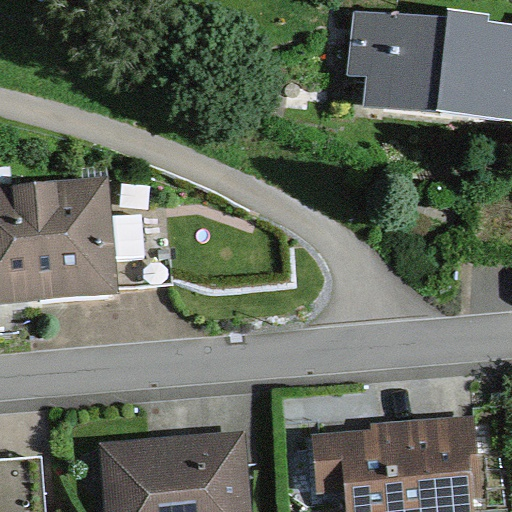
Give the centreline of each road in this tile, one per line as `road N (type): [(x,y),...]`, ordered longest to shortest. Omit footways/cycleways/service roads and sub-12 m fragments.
road 1 (residential): [(0,101),(121,138),(313,226),(368,284),(408,349)]
road 2 (residential): [(408,349),(0,383)]
